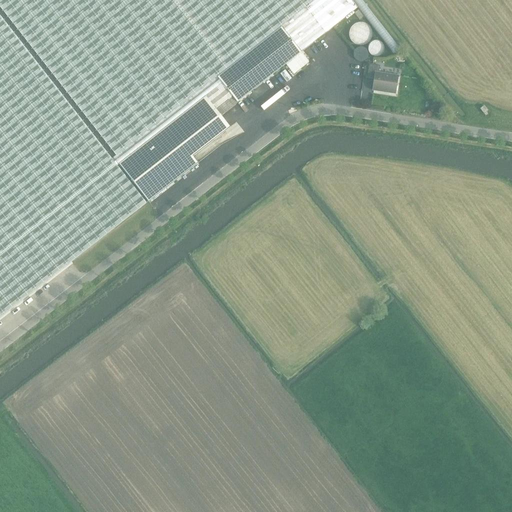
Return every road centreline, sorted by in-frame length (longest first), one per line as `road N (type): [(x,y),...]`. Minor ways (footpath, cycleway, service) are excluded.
road 1 (unknown): [(511,142),(325,117),(300,123),(0,357)]
road 2 (tertiary): [(0,343),(291,118),(320,107),(511,136)]
